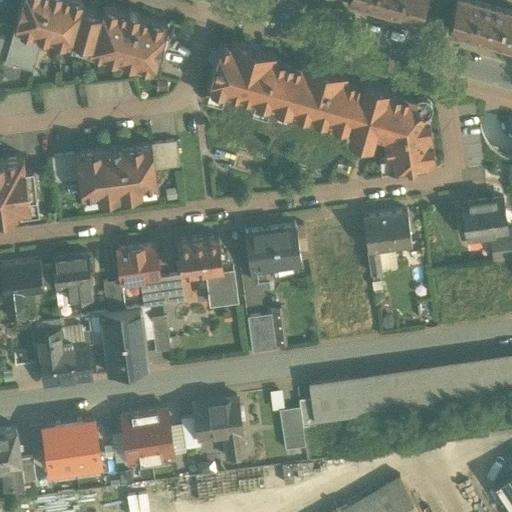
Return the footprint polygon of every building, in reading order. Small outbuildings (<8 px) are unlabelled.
[(19,0),(16,11),(17,12),(13,27),(41,35),(70,43),(71,37),(90,43),(91,43),(100,11),(100,10),(81,5),(82,0),(19,0)] [(385,0),(346,0),(382,10),(385,0)] [(423,0),(385,0),(382,10),(418,21),(423,0)] [(492,4),(476,0),(454,0),(447,29),(483,39),(492,4)] [(167,21),(102,3),(100,10),(100,11),(91,43),(90,43),(89,51),(152,69),(155,63),(157,53),(158,54),(163,38),(162,37),(167,21)] [(511,10),(492,4),(483,39),(511,47),(511,10)] [(41,35),(13,27),(4,59),(32,67),(41,35)] [(271,105),(287,60),(274,56),(275,52),(231,40),(230,44),(219,41),(206,87),(271,105)] [(340,125),(354,79),(345,77),(346,73),(302,60),(301,64),(287,60),(271,105),(340,125)] [(354,79),(340,125),(383,137),(385,157),(393,156),(394,166),(434,161),(427,111),(431,106),(431,102),(428,97),(424,95),(420,94),(415,97),(386,89),(387,86),(363,79),(362,82),(354,79)] [(175,138),(151,142),(154,167),(179,164),(175,138)] [(109,147),(108,145),(75,149),(75,151),(79,177),(81,194),(96,192),(97,199),(118,196),(121,196),(142,193),(141,187),(156,184),(154,167),(151,142),(150,139),(117,144),(118,146),(109,147)] [(75,151),(51,154),(54,180),(79,177),(75,151)] [(23,154),(0,157),(0,212),(30,209),(28,195),(35,194),(32,166),(24,168),(23,154)] [(502,195),(461,200),(466,235),(489,231),(507,229),(506,227),(502,195)] [(407,208),(363,213),(367,247),(370,272),(399,268),(397,260),(380,262),(378,246),(411,242),(407,208)] [(304,218),(307,256),(330,254),(332,282),(357,280),(352,214),(304,218)] [(293,223),(247,229),(244,229),(245,231),(249,263),(249,266),(250,265),(251,279),(274,276),(272,263),(300,259),(295,222),(293,223)] [(511,226),(506,227),(507,229),(489,231),(493,256),(511,253),(511,226)] [(218,233),(176,238),(180,271),(180,273),(207,268),(210,297),(236,294),(232,263),(225,264),(218,233)] [(155,241),(116,246),(120,277),(124,306),(140,304),(149,303),(161,301),(170,300),(167,273),(159,274),(155,241)] [(87,249),(51,254),(52,262),(56,286),(68,285),(70,299),(92,296),(90,282),(91,282),(87,249)] [(39,256),(0,260),(0,266),(7,313),(26,311),(23,290),(44,288),(40,263),(39,256)] [(52,262),(40,263),(44,288),(56,286),(52,262)] [(180,271),(167,273),(170,300),(184,298),(180,273),(180,271)] [(107,308),(124,306),(120,277),(103,279),(107,308)] [(161,301),(149,303),(152,319),(163,317),(161,301)] [(107,308),(99,309),(107,371),(148,365),(140,304),(124,306),(107,308)] [(280,304),(271,305),(277,343),(285,342),(280,304)] [(89,311),(80,312),(82,328),(91,328),(89,311)] [(270,311),(247,314),(251,349),(275,346),(270,311)] [(163,317),(152,319),(155,347),(169,345),(166,317),(163,317)] [(61,345),(58,323),(35,326),(39,348),(40,348),(45,380),(90,373),(85,341),(84,341),(84,342),(61,345)] [(511,353),(348,377),(353,411),(511,388),(511,353)] [(348,377),(308,383),(310,395),(314,418),(353,411),(348,377)] [(235,393),(193,398),(195,412),(199,435),(224,431),(227,455),(243,453),(240,429),(241,429),(235,393)] [(310,395),(298,397),(299,404),(302,424),(315,422),(314,418),(310,395)] [(299,404),(278,407),(285,446),(305,443),(302,424),(299,404)] [(166,405),(144,408),(151,458),(162,456),(161,452),(173,451),(169,422),(166,405)] [(144,408),(121,411),(123,429),(127,457),(139,456),(140,460),(151,458),(144,408)] [(195,412),(180,414),(181,420),(185,445),(200,442),(199,435),(195,412)] [(94,415),(68,419),(75,465),(101,461),(94,415)] [(68,419),(43,423),(49,468),(75,465),(68,419)] [(169,422),(173,451),(185,449),(185,445),(181,420),(169,422)] [(15,424),(0,426),(0,462),(3,484),(24,482),(23,478),(20,456),(15,424)] [(115,459),(127,457),(123,429),(111,431),(115,459)] [(218,453),(198,456),(199,472),(221,469),(218,453)] [(32,454),(20,456),(23,478),(35,476),(32,454)] [(511,468),(496,480),(511,505),(511,468)] [(421,511),(400,475),(336,511),(421,511)]
